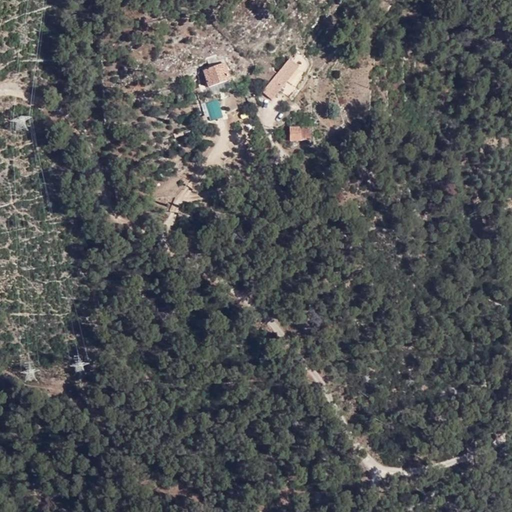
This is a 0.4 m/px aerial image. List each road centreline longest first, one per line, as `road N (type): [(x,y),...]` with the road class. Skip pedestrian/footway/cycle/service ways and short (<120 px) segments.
road 1 (track): [(373,468),(311,365),(265,318),(223,278),(114,214),(76,124),(51,102),(0,98)]
road 2 (track): [(370,511),(373,468),(420,471),(511,434)]
road 3 (track): [(185,194),(251,174),(268,158),(277,143),(249,95)]
